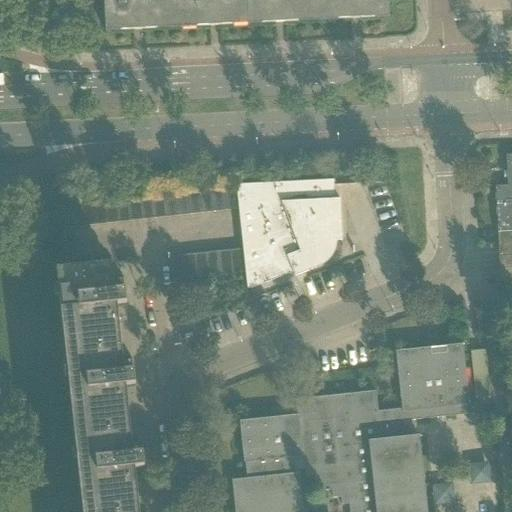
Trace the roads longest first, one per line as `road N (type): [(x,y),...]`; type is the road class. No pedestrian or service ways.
road 1 (secondary): [(0,141),(444,119)]
road 2 (secondary): [(443,60),(0,95)]
road 3 (residential): [(168,407),(190,372),(443,273)]
road 4 (residential): [(168,407),(148,237)]
road 5 (residential): [(443,273),(451,252),(444,119)]
